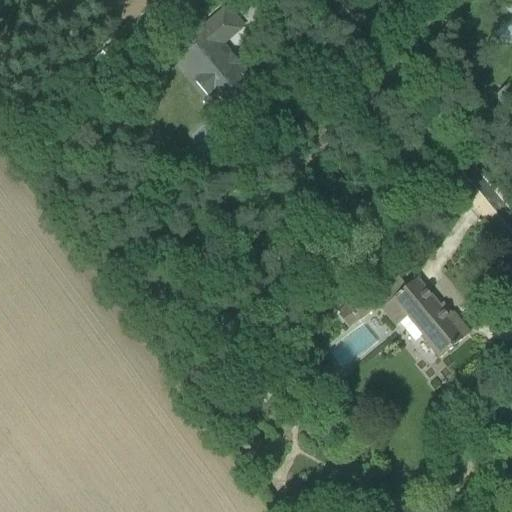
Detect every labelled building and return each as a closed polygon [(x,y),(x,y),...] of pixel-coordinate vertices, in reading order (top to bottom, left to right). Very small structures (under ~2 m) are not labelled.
[(124,31),(152,7),(146,0),(119,0),(106,11),(124,31)] [(179,12),(169,0),(163,0),(130,32),(142,45),(179,12)] [(213,96),(234,121),(253,106),(240,91),(250,82),(223,48),(242,33),(224,11),(167,56),(205,101),(213,96)] [(127,55),(117,42),(64,84),(71,93),(20,134),(28,144),(83,100),(77,94),(127,55)] [(111,142),(134,124),(121,106),(97,125),(111,142)] [(436,360),(469,334),(453,313),(451,315),(442,304),(439,307),(417,279),(405,288),(397,278),(379,293),(387,304),(380,310),(394,328),(399,324),(414,344),(419,339),(436,360)] [(358,323),(373,312),(360,298),(338,316),(339,317),(337,318),(348,331),(358,323)] [(246,405),(275,380),(264,367),(235,391),(246,405)]
